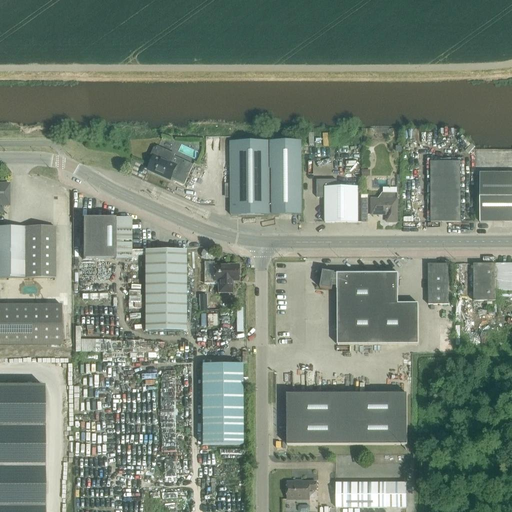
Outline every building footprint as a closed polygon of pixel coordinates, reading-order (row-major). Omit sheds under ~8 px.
[(231,216),(301,215),(300,142),(230,142),(231,216)] [(175,165),(170,163),(173,156),(157,148),(153,149),(151,155),(153,156),(147,170),(169,180),(170,179),(173,181),(175,184),(179,186),(183,185),(192,166),(178,159),(175,165)] [(430,223),(460,223),(460,163),(430,163),(430,223)] [(480,223),(511,222),(511,174),(479,174),(480,223)] [(187,179),(182,199),(193,202),(199,183),(187,179)] [(357,223),(357,187),(336,187),(336,180),(316,181),(316,198),(324,198),(325,223),(357,223)] [(0,212),(2,213),(2,206),(9,206),(9,184),(0,184),(0,212)] [(397,223),(396,199),(396,193),(382,193),(378,199),(371,199),(371,215),(386,215),(386,223),(397,223)] [(69,210),(70,196),(60,196),(60,210),(69,210)] [(82,260),(114,260),(130,260),(130,219),(82,219),(82,260)] [(0,227),(0,278),(25,279),(55,279),(55,227),(0,227)] [(185,251),(144,251),(144,332),(185,332),(185,251)] [(448,265),(428,265),(429,305),(449,305),(448,265)] [(495,302),(495,301),(495,265),(473,265),(473,302),(495,302)] [(231,281),(237,281),(237,266),(213,266),(213,281),(217,281),(217,294),(231,294),(231,281)] [(398,275),(335,275),(335,274),(323,271),(320,288),(332,290),(333,287),(337,287),(338,346),(419,345),(418,304),(398,304),(398,275)] [(199,307),(207,307),(207,297),(199,297),(199,307)] [(0,345),(33,346),(62,346),(62,305),(0,305),(0,345)] [(121,342),(82,342),(82,329),(76,329),(76,355),(121,354),(121,342)] [(241,365),(201,365),(201,446),(241,446),(241,365)] [(0,511),(44,511),(44,387),(0,387),(0,511)] [(407,394),(287,395),(287,446),(407,446),(407,394)] [(287,483),(287,500),(309,500),(309,490),(316,490),(316,483),(287,483)] [(336,508),(386,508),(406,508),(406,484),(336,484),(336,508)]
